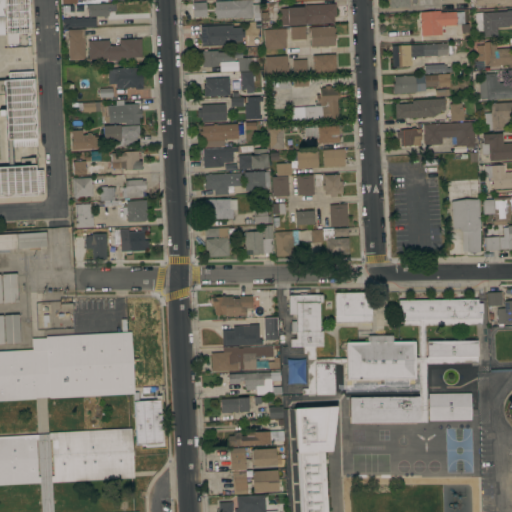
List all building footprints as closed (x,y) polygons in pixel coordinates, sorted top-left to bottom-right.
[(4,0),(6,33),(30,31),(28,0),(4,0)] [(238,0),(251,0),(252,18),(239,19),(239,17),(215,19),(214,2),(238,0)] [(414,0),(415,5),(408,5),(408,7),(388,8),(387,0),(414,0)] [(442,10),(441,0),(466,0),(467,9),(442,10)] [(511,0),(511,5),(505,6),(505,4),(488,5),(488,8),(475,9),(475,2),(472,2),(473,12),(469,12),(468,0),(511,0)] [(206,17),(192,18),(191,3),(205,2),(206,17)] [(115,4),(115,12),(108,12),(108,16),(106,16),(106,19),(103,19),(103,17),(89,17),(89,11),(88,11),(87,4),(115,4)] [(280,9),(286,9),(286,8),(298,7),(298,6),(335,4),(336,17),(334,17),(334,23),(303,24),(303,25),(287,26),(287,25),(281,25),(280,9)] [(474,13),(506,11),(506,10),(511,9),(511,25),(508,25),(508,27),(497,28),(497,36),(482,37),(482,31),(476,32),(474,13)] [(419,12),(440,11),(440,13),(455,11),(455,12),(463,12),(464,25),(461,25),(461,30),(447,31),(447,34),(421,36),(419,12)] [(96,18),(96,27),(62,28),(62,19),(96,18)] [(232,25),(232,28),(240,27),(240,31),(244,31),(244,37),(241,37),(241,41),(232,42),(233,45),(221,45),(220,37),(217,37),(218,46),(201,47),(200,40),(198,40),(198,35),(200,35),(200,27),(232,25)] [(305,39),(290,40),(290,27),(305,26),(305,39)] [(311,47),(310,27),(333,26),(333,28),(334,28),(334,34),(335,33),(336,38),(334,38),(334,46),(311,47)] [(263,30),(285,28),(286,39),(284,39),(285,48),(264,49),(263,30)] [(67,30),(83,29),(84,44),(85,44),(85,48),(84,48),(84,60),(68,60),(67,30)] [(87,41),(108,40),(108,43),(109,43),(109,46),(119,46),(119,43),(119,40),(140,39),(141,57),(128,58),(128,59),(125,59),(125,58),(122,58),(122,60),(122,64),(118,64),(117,60),(107,61),(107,59),(104,59),(100,60),(100,59),(88,60),(87,41)] [(476,45),(483,45),(483,42),(495,42),(496,49),(509,48),(509,52),(511,52),(511,67),(508,68),(508,65),(484,66),(484,61),(483,61),(484,69),(472,69),(471,62),(477,61),(476,45)] [(446,43),(446,55),(439,55),(439,57),(436,57),(436,56),(423,56),(422,52),(421,52),(421,49),(422,49),(422,44),(446,43)] [(413,65),(410,65),(410,66),(391,67),(391,46),(412,45),(413,65)] [(234,61),(231,62),(231,63),(229,63),(229,61),(217,62),(217,66),(202,67),(201,64),(198,64),(198,54),(201,54),(201,51),(203,51),(203,49),(206,49),(206,51),(217,51),(217,53),(233,52),(234,61)] [(336,72),(313,74),(312,69),(308,70),(307,60),(312,59),(312,56),(335,54),(336,72)] [(288,75),(265,76),(264,57),(286,56),(287,63),(288,63),(288,75)] [(237,58),(257,57),(258,65),(252,65),(253,71),(238,71),(237,58)] [(306,59),(307,74),(293,75),(292,60),(306,59)] [(424,73),(424,65),(443,64),(443,65),(446,65),(446,68),(454,67),(454,72),(424,73)] [(142,67),(143,89),(135,90),(135,88),(115,88),(114,76),(109,76),(108,69),(115,68),(115,74),(117,74),(116,68),(142,67)] [(0,167),(8,167),(5,115),(0,115),(0,109),(4,109),(3,80),(8,80),(7,72),(32,71),(36,139),(36,146),(12,147),(13,166),(19,166),(19,159),(34,158),(34,170),(42,170),(44,195),(0,196),(0,167)] [(253,93),(245,93),(245,90),(240,90),(239,80),(238,80),(238,78),(239,78),(239,72),(252,71),(253,93)] [(511,97),(486,99),(486,97),(479,98),(478,76),(485,76),(485,74),(496,73),(496,80),(498,80),(498,83),(511,82),(511,83),(511,97)] [(393,94),(392,84),(394,84),(394,76),(424,75),(449,74),(449,86),(424,87),(425,91),(415,91),(415,93),(393,94)] [(228,78),(229,96),(203,97),(203,85),(204,85),(204,79),(228,78)] [(293,87),(293,78),(308,78),(308,86),(293,87)] [(336,92),(339,92),(339,99),(336,99),(338,120),(328,120),(328,121),(290,123),(289,108),(314,106),(314,102),(316,102),(316,94),(319,94),(319,88),(324,87),(324,86),(330,86),(330,87),(336,87),(336,92)] [(112,88),(112,97),(99,98),(99,88),(112,88)] [(230,107),(230,98),(232,98),(232,92),(237,92),(237,97),(242,97),(242,106),(230,107)] [(262,97),(262,102),(261,102),(262,115),(260,115),(261,118),(244,118),(244,104),(246,104),(246,98),(262,97)] [(443,98),(444,110),(439,111),(439,114),(434,114),(434,117),(395,119),(394,103),(397,103),(398,104),(413,103),(413,100),(443,98)] [(115,106),(115,101),(123,100),(123,104),(138,104),(138,109),(141,109),(141,118),(138,118),(139,124),(124,125),(123,123),(108,124),(107,106),(115,106)] [(511,102),(511,128),(481,130),(480,113),(490,113),(489,104),(511,102)] [(94,103),(95,112),(90,112),(90,113),(87,114),(87,112),(82,113),(82,103),(94,103)] [(463,121),(450,121),(449,104),(461,103),(461,107),(463,107),(463,121)] [(225,121),(201,122),(201,119),(199,119),(199,118),(197,118),(196,109),(201,109),(201,105),(224,104),(225,121)] [(473,139),(474,139),(475,144),(474,144),(474,147),(465,148),(465,145),(455,146),(455,137),(441,138),(441,144),(423,145),(422,125),(473,122),(473,139)] [(236,124),(237,139),(223,140),(224,147),(204,148),(203,140),(199,140),(199,132),(201,131),(201,126),(202,126),(202,123),(212,123),(212,124),(215,123),(216,125),(236,124)] [(420,139),(418,139),(419,146),(400,147),(399,138),(396,139),(396,132),(399,131),(399,130),(411,130),(411,128),(413,128),(413,127),(417,127),(417,123),(420,123),(420,139)] [(102,126),(119,125),(119,126),(139,125),(139,136),(135,137),(136,141),(133,141),(133,146),(125,146),(125,149),(118,149),(117,141),(102,142),(102,126)] [(337,126),(338,142),(317,143),(316,138),(312,139),(311,136),(304,137),(304,128),(337,126)] [(282,133),(283,133),(284,140),(282,140),(283,148),(269,149),(268,130),(273,129),(272,128),(274,128),(274,129),(281,129),(282,133)] [(71,150),(71,149),(70,149),(70,147),(71,147),(71,141),(72,141),(71,130),(82,130),(82,135),(87,135),(87,133),(91,133),(91,135),(94,135),(94,137),(97,137),(98,149),(71,150)] [(511,159),(488,161),(488,154),(481,154),(480,143),(482,143),(482,135),(493,134),(493,132),(510,131),(510,134),(502,135),(502,143),(511,143),(511,159)] [(237,147),(237,152),(232,152),(232,162),(223,163),(223,167),(203,168),(201,149),(237,147)] [(266,148),(267,168),(238,170),(237,156),(251,155),(251,156),(253,156),(253,149),(266,148)] [(322,167),(322,150),(343,149),(344,166),(322,167)] [(318,168),(296,169),(295,151),(317,150),(318,168)] [(141,170),(123,170),(123,169),(119,169),(111,169),(110,155),(125,154),(125,152),(137,151),(138,161),(141,161),(141,170)] [(72,162),(85,161),(86,175),(73,176),(72,162)] [(290,175),(276,176),(275,164),(290,163),(290,175)] [(511,188),(492,189),(492,186),(491,186),(491,184),(480,185),(480,179),(484,178),(483,166),(503,165),(504,173),(511,172),(511,188)] [(269,189),(264,189),(264,190),(243,191),(243,172),(263,171),(264,172),(265,172),(265,169),(268,168),(269,189)] [(240,186),(227,187),(227,195),(214,196),(213,190),(211,190),(210,190),(204,190),(203,175),(207,175),(207,174),(210,173),(210,174),(239,173),(240,186)] [(324,190),(322,190),(322,185),(323,185),(323,176),(338,174),(339,182),(341,181),(342,193),(335,194),(335,197),(329,198),(329,194),(324,194),(324,190)] [(313,195),(296,196),(295,176),(312,175),(313,195)] [(288,196),(272,197),(271,177),(287,176),(288,196)] [(91,178),(91,184),(92,184),(92,188),(92,196),(72,197),(72,194),(70,194),(70,192),(72,192),(72,190),(71,190),(70,184),(72,184),(71,179),(91,178)] [(122,198),(122,196),(121,196),(121,192),(121,186),(125,186),(124,180),(142,179),(142,181),(145,181),(146,188),(144,188),(144,190),(142,190),(142,197),(122,198)] [(470,189),(462,190),(462,184),(452,185),(453,200),(465,199),(465,193),(475,193),(475,184),(470,184),(470,189)] [(103,201),(100,201),(99,188),(102,188),(102,186),(106,186),(106,187),(113,187),(114,200),(117,200),(117,205),(103,206),(103,201)] [(511,212),(509,212),(510,221),(506,221),(506,224),(492,225),(492,221),(493,221),(492,217),(493,217),(493,214),(482,214),(481,200),(493,199),(492,198),(511,197),(511,212)] [(205,219),(204,199),(229,199),(229,200),(236,200),(236,210),(232,210),(232,219),(205,219)] [(480,227),(479,227),(479,252),(463,253),(461,231),(452,232),(450,202),(464,199),(478,200),(480,227)] [(146,200),(146,213),(147,213),(147,220),(144,220),(144,221),(126,222),(126,213),(118,213),(118,204),(126,204),(126,201),(146,200)] [(284,214),(271,215),(271,204),(284,203),(284,214)] [(74,205),(89,204),(89,209),(92,209),(93,227),(76,228),(74,205)] [(347,226),(329,227),(329,205),(346,204),(347,226)] [(266,210),(267,217),(270,216),(270,223),(267,223),(267,224),(254,224),(253,211),(266,210)] [(314,224),(295,225),(294,212),(313,211),(314,224)] [(328,215),(328,227),(316,228),(315,216),(328,215)] [(511,249),(499,250),(498,237),(502,237),(502,227),(506,227),(506,226),(511,225),(511,249)] [(228,256),(208,257),(207,250),(205,250),(204,239),(209,239),(209,238),(215,238),(215,239),(217,238),(217,237),(204,237),(204,229),(226,228),(228,256)] [(347,228),(347,236),(334,236),(334,239),(348,238),(348,254),(326,255),(325,240),(322,240),(322,242),(311,243),(310,230),(321,229),(321,228),(333,228),(333,229),(347,228)] [(261,243),(263,243),(263,245),(262,245),(262,254),(244,255),(243,232),(256,231),(256,229),(261,229),(261,243)] [(297,230),(297,243),(321,242),(321,230),(297,230)] [(274,232),(297,231),(297,245),(293,245),(293,256),(275,257),(274,232)] [(47,247),(17,249),(17,234),(46,232),(47,247)] [(143,232),(144,240),(147,240),(148,248),(144,249),(144,251),(122,252),(122,250),(121,250),(121,246),(122,246),(122,245),(108,246),(108,235),(127,233),(127,232),(143,232)] [(106,258),(99,258),(99,256),(92,256),(91,249),(85,249),(85,236),(91,236),(91,233),(105,233),(106,258)] [(0,234),(16,234),(17,249),(0,249),(0,234)] [(483,237),(497,236),(498,250),(484,251),(483,237)] [(1,274),(16,273),(17,303),(3,304),(1,274)] [(371,292),(371,322),(334,323),(334,293),(371,292)] [(501,306),(487,307),(486,293),(500,292),(501,306)] [(322,303),(319,303),(319,331),(323,331),(323,347),(315,347),(315,359),(345,358),(345,364),(333,364),(334,394),(331,394),(331,404),(307,404),(307,395),(302,395),(302,389),(307,389),(307,354),(303,354),(303,347),(290,347),(290,339),(296,339),(296,334),(291,334),(291,321),(296,321),(296,315),(288,315),(288,295),(290,295),(290,293),(297,293),(297,295),(299,295),(299,293),(304,293),(304,295),(322,295),(322,303)] [(251,309),(245,309),(245,316),(225,316),(225,315),(214,315),(214,307),(211,307),(211,297),(221,297),(221,295),(224,295),(224,297),(231,297),(231,299),(239,299),(239,296),(251,296),(251,309)] [(478,313),(481,313),(481,325),(407,326),(407,325),(398,325),(398,300),(477,299),(478,313)] [(511,323),(497,324),(496,310),(503,309),(503,301),(511,300),(511,323)] [(19,344),(5,344),(3,315),(18,314),(19,344)] [(276,318),(277,340),(264,341),(263,318),(276,318)] [(29,338),(20,338),(19,326),(29,325),(29,338)] [(222,346),(221,331),(224,331),(224,330),(233,330),(232,326),(248,326),(248,325),(258,325),(258,339),(261,339),(261,344),(222,346)] [(477,363),(426,364),(426,363),(415,363),(415,358),(419,358),(418,326),(424,326),(425,357),(426,357),(426,342),(477,341),(477,363)] [(511,342),(491,343),(490,328),(511,327),(511,342)] [(133,394),(49,398),(49,397),(35,398),(35,399),(0,400),(0,351),(31,350),(31,339),(46,338),(45,337),(130,332),(133,394)] [(415,379),(346,380),(345,342),(367,342),(367,335),(392,335),(392,342),(414,341),(415,379)] [(511,358),(491,359),(491,344),(511,343),(511,358)] [(272,357),(264,357),(264,356),(255,356),(255,361),(258,361),(258,366),(255,366),(255,370),(242,370),(242,369),(238,369),(238,362),(237,362),(238,371),(211,372),(210,353),(222,353),(222,347),(238,347),(238,348),(272,346),(272,357)] [(305,384),(287,384),(287,359),(305,359),(305,384)] [(419,397),(418,363),(425,363),(426,422),(350,423),(349,398),(419,397)] [(279,381),(271,381),(271,383),(272,383),(272,387),(281,386),(281,394),(256,395),(256,389),(254,389),(254,390),(245,390),(245,387),(239,387),(239,395),(228,395),(228,374),(279,372),(279,381)] [(470,393),(471,420),(428,421),(428,394),(470,393)] [(247,412),(220,413),(220,399),(247,398),(247,412)] [(134,402),(137,441),(161,440),(159,400),(134,402)] [(326,511),(322,451),(329,450),(335,406),(293,408),(299,511),(326,511)] [(282,418),(268,419),(268,407),(282,407),(282,418)] [(0,435),(37,434),(37,435),(48,434),(48,433),(131,429),(133,478),(51,483),(39,483),(0,485),(0,435)] [(283,431),(283,441),(270,441),(270,444),(240,446),(228,447),(228,436),(233,436),(233,432),(240,432),(240,437),(245,436),(245,432),(283,431)] [(425,466),(417,466),(417,438),(424,438),(425,466)] [(444,457),(443,442),(474,441),(474,456),(444,457)] [(441,473),(426,474),(425,445),(440,444),(441,473)] [(245,470),(230,471),(229,449),(244,448),(245,470)] [(275,467),(251,468),(250,450),(274,448),(275,467)] [(445,473),(444,458),(474,457),(474,472),(445,473)] [(277,491),(252,493),(251,471),(276,470),(277,491)] [(247,494),(233,494),(231,472),(245,471),(247,494)] [(446,492),(445,477),(474,476),(475,491),(446,492)] [(40,511),(39,483),(51,483),(52,511),(40,511)] [(265,511),(235,511),(235,496),(264,495),(265,511)] [(446,511),(446,496),(475,495),(476,510),(446,511)] [(217,511),(217,503),(231,502),(231,511),(217,511)]
